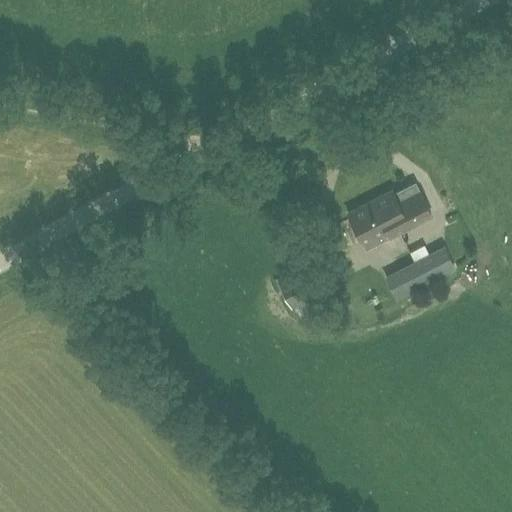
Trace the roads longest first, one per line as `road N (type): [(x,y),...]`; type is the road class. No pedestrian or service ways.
road 1 (unclassified): [(0,265),(488,0)]
road 2 (track): [(222,143),(0,101)]
